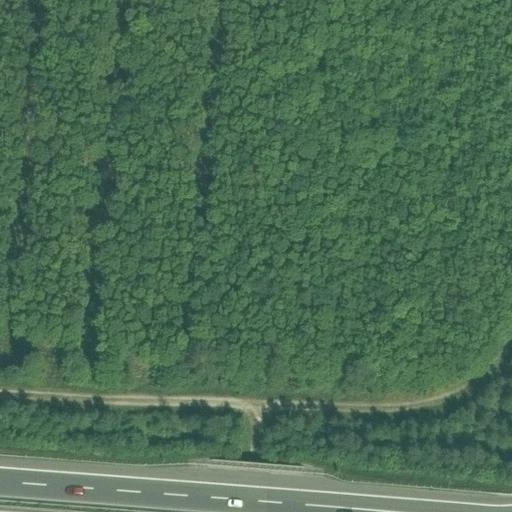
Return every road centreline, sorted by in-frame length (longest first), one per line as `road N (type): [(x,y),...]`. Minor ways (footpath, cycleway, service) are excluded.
road 1 (track): [(511,346),(446,400),(405,413),(258,412),(251,511)]
road 2 (track): [(0,397),(258,412)]
road 3 (trunk): [(231,511),(0,491)]
